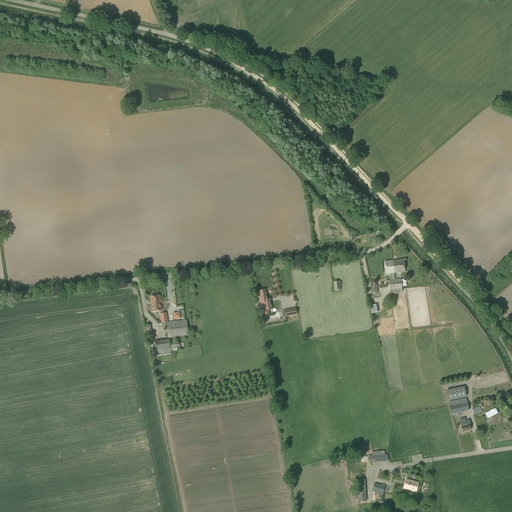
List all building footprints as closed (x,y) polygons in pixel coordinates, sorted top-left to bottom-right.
[(386,274),(394,273),(392,261),(384,262),(386,274)] [(402,289),(401,279),(389,280),(390,290),(391,294),(400,293),(400,289),(402,289)] [(265,299),(267,299),(265,289),(258,291),(260,300),(261,300),(262,303),(264,303),(266,303),(265,299)] [(266,303),(264,303),(265,310),(263,311),(264,314),(269,313),(268,310),(272,309),(270,298),(267,299),(265,299),(266,303)] [(154,305),(150,305),(151,311),(162,310),(161,301),(160,301),(159,301),(160,302),(157,302),(157,304),(154,304),(154,305)] [(286,317),(297,315),(296,308),(285,310),(286,317)] [(168,322),(167,313),(160,314),(161,323),(165,323),(166,330),(167,330),(168,338),(189,336),(187,320),(168,322)] [(169,343),(169,339),(155,341),(157,356),(171,354),(170,348),(180,347),(184,347),(183,343),(179,343),(179,342),(169,343)] [(466,397),(464,387),(446,390),(448,400),(466,397)] [(451,414),(469,411),(466,398),(449,402),(451,414)] [(475,415),(482,411),(479,405),(472,408),(475,415)] [(497,407),(486,413),(489,419),(500,413),(497,407)] [(464,421),(464,418),(460,420),(459,420),(460,423),(463,432),(471,430),(469,425),(470,425),(469,420),(464,421)] [(370,463),(388,461),(387,455),(369,456),(370,463)] [(416,492),(419,483),(406,479),(403,489),(416,492)] [(358,501),(366,501),(365,480),(357,480),(358,501)] [(382,494),(385,486),(374,483),(372,491),(382,494)]
